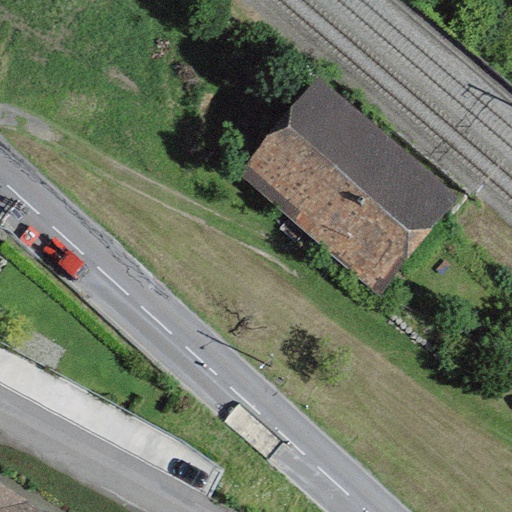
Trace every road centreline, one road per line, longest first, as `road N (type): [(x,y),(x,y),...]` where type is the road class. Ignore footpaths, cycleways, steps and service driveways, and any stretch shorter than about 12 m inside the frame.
road 1 (secondary): [(366,511),(0,178)]
road 2 (track): [(246,235),(0,114)]
road 3 (residential): [(0,412),(183,511)]
